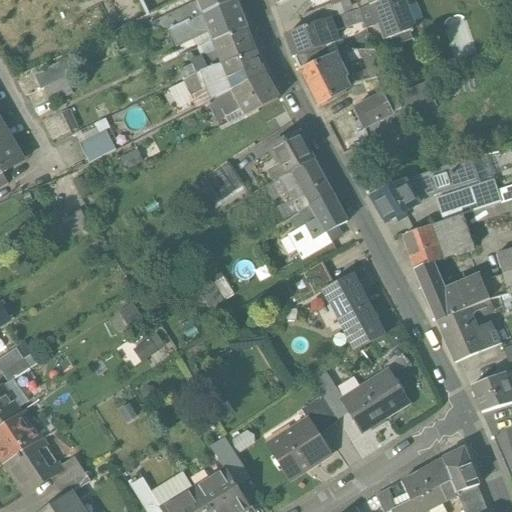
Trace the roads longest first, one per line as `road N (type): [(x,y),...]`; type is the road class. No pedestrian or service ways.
road 1 (residential): [(253,0),(467,418)]
road 2 (residential): [(467,418),(313,511)]
